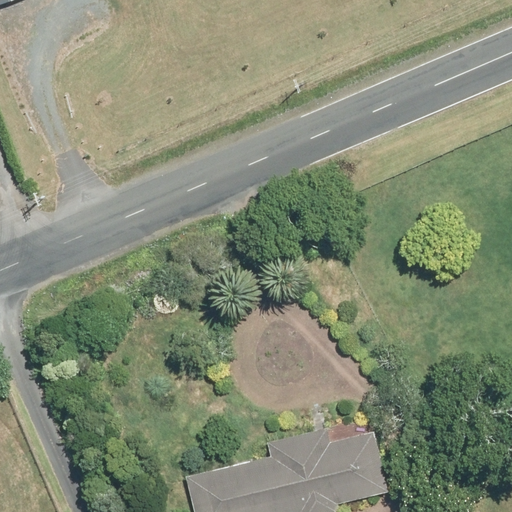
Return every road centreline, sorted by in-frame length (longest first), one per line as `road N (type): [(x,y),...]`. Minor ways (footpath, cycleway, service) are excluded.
road 1 (unclassified): [(511,50),(0,271)]
road 2 (unknown): [(78,27),(32,60),(26,75),(36,132),(78,237)]
road 3 (unknown): [(273,330),(237,372),(242,414),(272,429),(336,406)]
road 4 (unknown): [(211,179),(273,330)]
